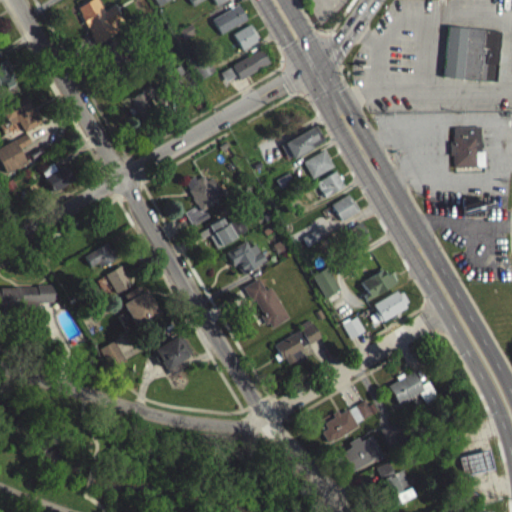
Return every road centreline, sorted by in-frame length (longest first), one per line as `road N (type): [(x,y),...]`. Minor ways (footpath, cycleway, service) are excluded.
road 1 (residential): [(343,511),(255,401),(20,0)]
road 2 (residential): [(445,309),(249,425),(188,421),(0,364)]
road 3 (residential): [(303,70),(0,247)]
road 4 (primary): [(409,250),(499,405),(511,450)]
road 5 (primary): [(511,394),(427,241),(409,231)]
road 6 (primary): [(369,165),(368,141),(286,0)]
